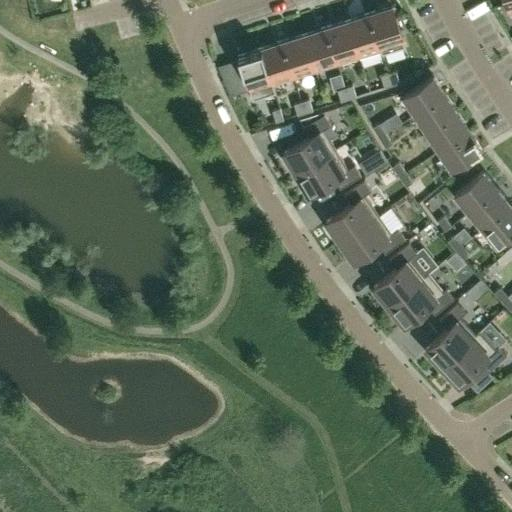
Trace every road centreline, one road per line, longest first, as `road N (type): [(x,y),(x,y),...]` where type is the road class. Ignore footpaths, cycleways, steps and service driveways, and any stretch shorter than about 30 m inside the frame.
road 1 (residential): [(461,439),(340,308),(269,204),(231,144),(181,25)]
road 2 (residential): [(511,112),(443,0)]
